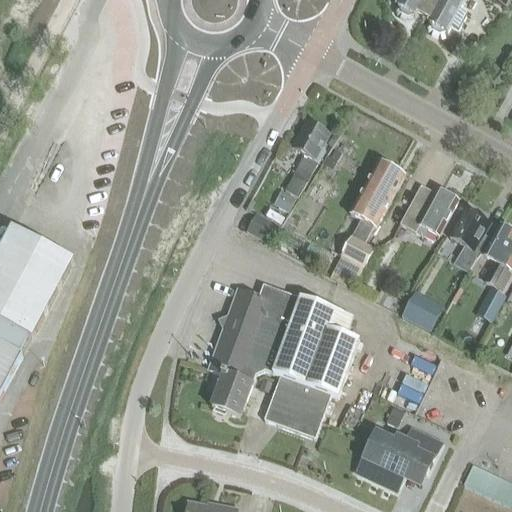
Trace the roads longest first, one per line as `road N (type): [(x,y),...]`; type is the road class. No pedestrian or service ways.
road 1 (residential): [(128,452),(140,388),(169,317),(312,53)]
road 2 (primary): [(38,511),(154,167)]
road 3 (tertiary): [(511,160),(312,53)]
road 4 (residential): [(340,511),(244,473),(128,452)]
road 5 (primary): [(179,34),(153,132),(154,167)]
road 6 (primary): [(154,167),(176,139),(217,48)]
